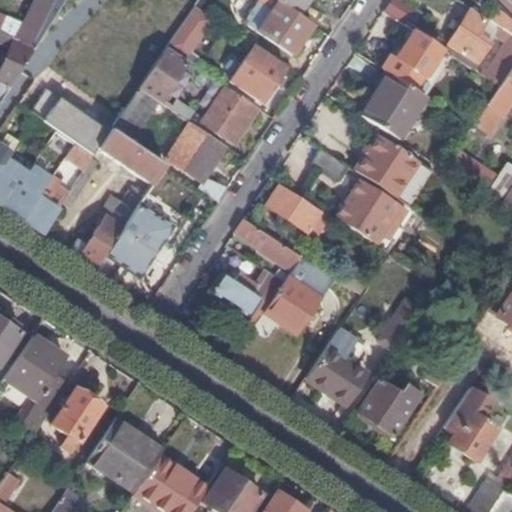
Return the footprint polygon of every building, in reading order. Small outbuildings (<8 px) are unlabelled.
[(17,41),(33,48),(56,2),(52,0),(37,0),(25,27),(17,41)] [(293,59),(314,28),(299,17),(272,0),(256,0),(257,0),(261,3),(245,27),(293,59)] [(272,0),(299,17),(310,0),(272,0)] [(400,0),(392,0),(385,11),(406,25),(415,10),(400,0)] [(175,55),(204,15),(195,9),(167,50),(175,55)] [(449,45),(478,64),(490,45),(479,37),(487,23),(470,12),(449,45)] [(511,21),(505,17),(498,27),(511,34),(511,21)] [(25,27),(5,19),(0,31),(0,33),(17,41),(25,27)] [(511,34),(498,27),(496,32),(507,40),(511,34)] [(410,28),(391,57),(396,59),(415,31),(410,28)] [(387,73),(416,92),(436,62),(444,68),(452,56),(445,51),(415,31),(396,59),(391,57),(382,70),(387,73)] [(0,84),(11,90),(37,50),(33,48),(17,41),(0,33),(0,44),(12,50),(9,55),(1,52),(0,53),(0,84)] [(500,88),(511,69),(511,41),(490,74),(485,70),(482,75),(500,88)] [(452,56),(474,71),(478,64),(449,45),(445,51),(452,56)] [(261,105),(285,69),(254,48),(230,85),(261,105)] [(165,102),(189,64),(175,55),(167,50),(159,61),(139,91),(166,109),(169,105),(165,102)] [(511,104),(511,69),(500,88),(476,123),(492,133),(511,104)] [(387,73),(361,116),(399,141),(425,98),(416,92),(387,73)] [(0,106),(11,90),(0,84),(0,106)] [(235,145),(258,110),(227,89),(203,125),(235,145)] [(177,98),(168,108),(183,121),(192,112),(177,98)] [(50,129),(34,118),(28,128),(44,139),(50,129)] [(198,151),(207,136),(198,130),(188,145),(198,151)] [(99,151),(152,186),(164,168),(111,133),(99,151)] [(57,134),(48,147),(67,159),(76,147),(68,141),(57,134)] [(354,171),(395,198),(419,162),(378,135),(369,149),(363,158),(354,171)] [(207,178),(226,149),(207,136),(198,151),(188,145),(182,153),(175,149),(166,162),(188,176),(184,182),(198,191),(207,178)] [(93,159),(99,151),(89,145),(84,153),(93,159)] [(358,155),(363,158),(369,149),(364,146),(358,155)] [(348,167),(322,150),(320,153),(319,166),(340,180),(348,167)] [(502,203),(511,187),(511,165),(508,163),(499,176),(458,150),(447,167),(502,203)] [(92,161),(93,159),(84,153),(82,156),(91,163),(92,161)] [(91,163),(63,205),(71,210),(100,167),(92,161),(91,163)] [(0,209),(4,212),(21,186),(27,177),(7,164),(0,174),(0,209)] [(198,191),(219,205),(228,191),(207,178),(198,191)] [(361,181),(346,203),(351,207),(356,200),(368,208),(377,192),(361,181)] [(33,231),(42,237),(59,211),(47,204),(59,187),(51,182),(46,189),(22,224),(33,231)] [(13,218),(22,224),(46,189),(42,186),(38,192),(35,189),(32,194),(21,186),(4,212),(13,218)] [(511,187),(502,203),(511,209),(511,187)] [(78,261),(96,273),(105,258),(139,206),(146,196),(134,188),(123,205),(112,197),(101,215),(106,219),(88,247),(78,261)] [(319,213),(280,188),(268,207),(307,232),(308,231),(314,236),(324,220),(318,216),(319,213)] [(346,203),(335,219),(376,246),(382,236),(387,239),(406,211),(377,192),(368,208),(356,200),(351,207),(346,203)] [(170,226),(139,206),(105,258),(137,278),(170,226)] [(280,266),(291,273),(301,259),(245,222),(236,233),(282,264),(280,266)] [(69,255),(78,261),(88,247),(84,245),(81,248),(76,245),(69,255)] [(282,320),(280,324),(296,335),(323,295),(316,291),(321,283),(327,287),(334,278),(302,257),(301,259),(291,273),(267,310),(282,320)] [(258,287),(245,278),(242,282),(237,278),(234,284),(222,275),(209,293),(221,301),(220,304),(234,314),(235,312),(249,321),(262,302),(260,301),(263,297),(255,291),(258,287)] [(511,283),(509,282),(488,313),(496,319),(511,295),(511,283)] [(511,295),(496,319),(511,329),(511,295)] [(361,296),(351,312),(367,323),(378,307),(361,296)] [(378,345),(391,355),(418,313),(405,303),(378,345)] [(267,310),(264,313),(280,324),(282,320),(267,310)] [(0,361),(20,333),(0,319),(0,361)] [(338,331),(306,379),(345,405),(365,376),(342,361),(354,343),(338,331)] [(64,358),(32,337),(3,380),(29,398),(14,421),(35,434),(69,385),(54,374),(64,358)] [(511,350),(502,344),(491,359),(511,372),(511,350)] [(426,380),(437,389),(454,363),(443,354),(426,380)] [(398,394),(378,381),(357,414),(392,437),(419,396),(404,386),(398,394)] [(102,408),(74,390),(51,424),(78,443),(102,408)] [(458,407),(438,437),(476,461),(487,446),(492,449),(500,436),(495,433),(496,430),(458,407)] [(141,443),(112,424),(86,461),(135,493),(159,458),(162,452),(143,439),(141,443)] [(487,482),(466,511),(489,511),(504,491),(511,478),(511,457),(493,485),(487,482)] [(135,493),(133,495),(158,511),(191,511),(207,489),(159,458),(135,493)] [(250,511),(261,496),(225,471),(204,503),(216,511),(250,511)] [(2,484),(0,487),(0,500),(1,500),(4,502),(18,481),(8,474),(2,484)] [(511,511),(511,496),(504,491),(489,511),(511,511)] [(306,511),(277,492),(266,509),(271,511),(306,511)] [(60,499),(51,511),(68,511),(72,507),(60,499)]
